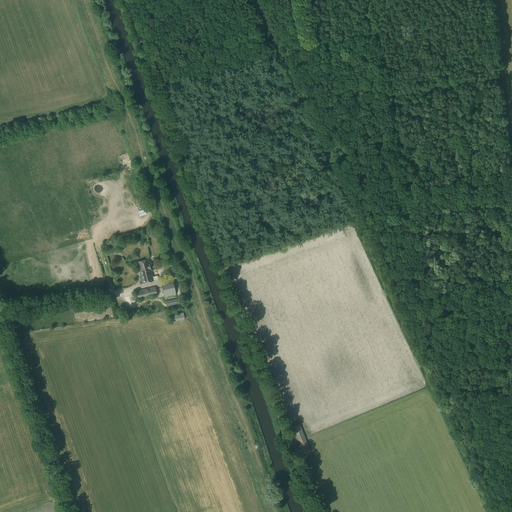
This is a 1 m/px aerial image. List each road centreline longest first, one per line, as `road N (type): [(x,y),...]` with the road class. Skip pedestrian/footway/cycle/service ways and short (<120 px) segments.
road 1 (track): [(314,511),(126,0)]
road 2 (unclassified): [(68,511),(0,317)]
road 3 (track): [(0,309),(170,278)]
road 4 (track): [(157,90),(278,65)]
